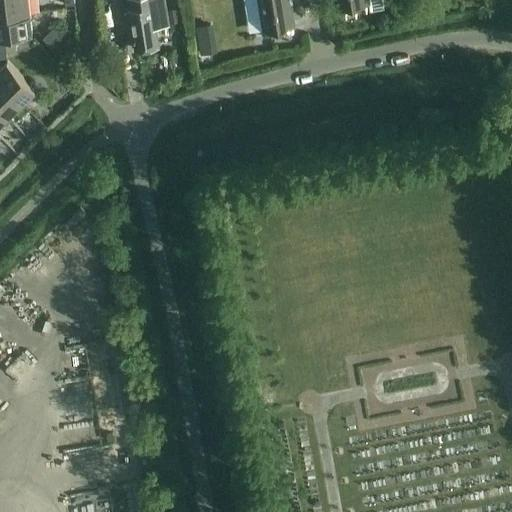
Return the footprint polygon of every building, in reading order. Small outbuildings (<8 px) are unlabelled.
[(0,0),(0,15),(28,12),(27,0),(0,0)] [(257,0),(263,30),(294,25),(290,0),(257,0)] [(336,0),(337,7),(368,2),(370,10),(383,7),(381,0),(336,0)] [(155,26),(167,24),(167,23),(165,10),(164,4),(128,9),(134,49),(158,45),(155,26)] [(177,9),(165,10),(167,23),(179,21),(177,9)] [(0,35),(31,32),(28,12),(0,15),(0,35)] [(49,44),(63,31),(57,24),(43,38),(49,44)] [(216,52),(213,39),(196,41),(198,55),(216,52)] [(6,60),(0,66),(0,82),(20,103),(34,88),(6,60)] [(0,82),(0,109),(7,116),(20,103),(0,82)] [(446,341),(352,354),(355,371),(449,358),(446,341)] [(8,365),(23,353),(16,345),(1,357),(8,365)] [(66,430),(83,425),(80,414),(62,419),(66,430)]
